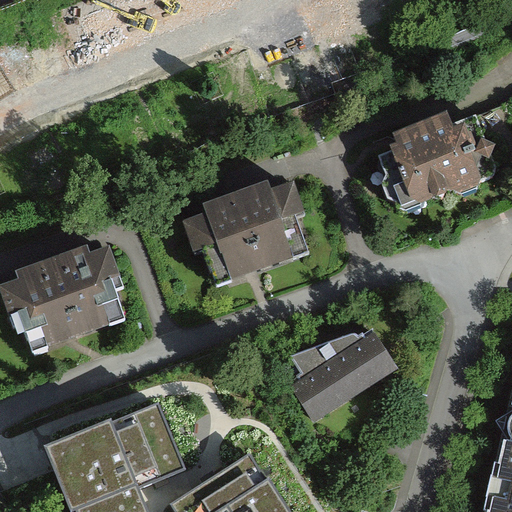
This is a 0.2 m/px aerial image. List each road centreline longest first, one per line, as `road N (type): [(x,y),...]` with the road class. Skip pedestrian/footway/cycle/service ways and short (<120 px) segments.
road 1 (residential): [(0,419),(366,269),(437,258),(464,270)]
road 2 (residential): [(464,270),(471,307),(423,511)]
